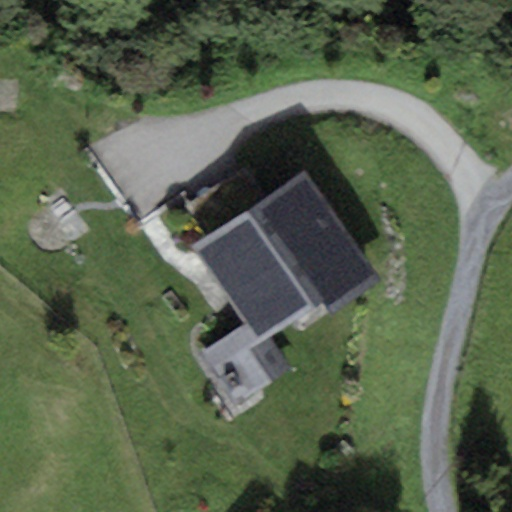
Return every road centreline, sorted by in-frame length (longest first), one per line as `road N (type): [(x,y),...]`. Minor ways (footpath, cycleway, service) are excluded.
road 1 (track): [(467,224),(447,167),(402,107),(350,91),(272,101),(137,173)]
road 2 (track): [(434,511),(432,412),(467,224),(511,179)]
